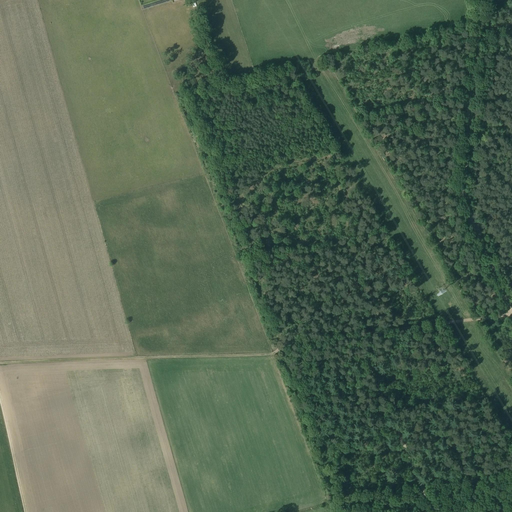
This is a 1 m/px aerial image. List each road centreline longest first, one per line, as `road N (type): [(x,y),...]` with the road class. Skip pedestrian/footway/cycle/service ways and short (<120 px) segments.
road 1 (track): [(0,362),(270,355),(282,346),(357,335)]
road 2 (track): [(511,312),(463,207),(475,25)]
